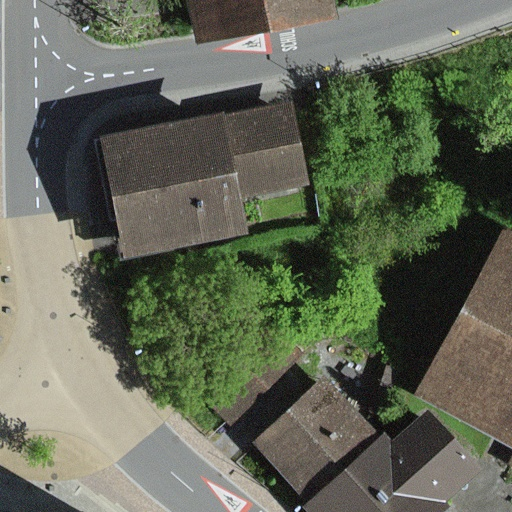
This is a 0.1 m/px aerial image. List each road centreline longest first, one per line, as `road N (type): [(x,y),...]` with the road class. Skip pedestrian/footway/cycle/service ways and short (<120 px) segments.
road 1 (residential): [(477,0),(286,55),(50,90)]
road 2 (unclassified): [(50,90),(50,220),(62,297),(91,353)]
road 3 (unclassified): [(91,353),(120,404),(239,511)]
